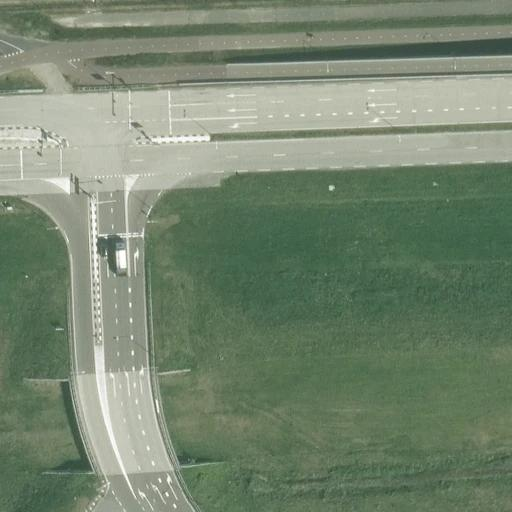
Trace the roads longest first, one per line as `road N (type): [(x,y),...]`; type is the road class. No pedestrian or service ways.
road 1 (secondary): [(511,93),(101,109)]
road 2 (secondary): [(116,164),(511,149)]
road 3 (unclassified): [(80,165),(93,412),(114,470),(148,502)]
road 4 (unclassified): [(148,502),(126,375),(116,164)]
